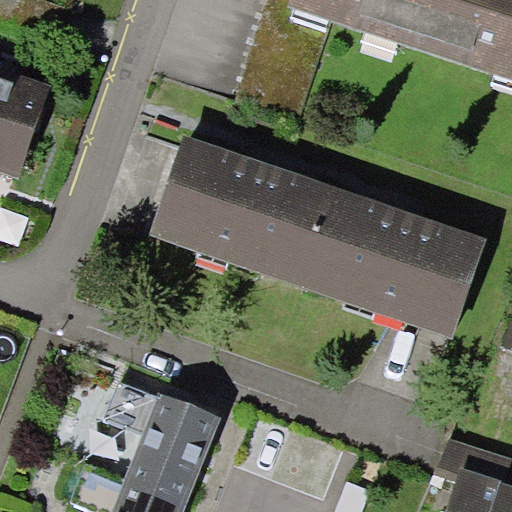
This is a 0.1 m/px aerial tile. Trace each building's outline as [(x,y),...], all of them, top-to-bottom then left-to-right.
[(62,19),(0,0),(0,34),(52,51),(62,19)] [(511,0),(294,0),(293,4),(280,0),(268,0),(234,104),(295,124),(330,18),(511,77),(511,0)] [(33,106),(0,94),(0,181),(6,184),(33,106)] [(330,200),(181,148),(151,235),(300,287),(330,200)] [(480,251),(330,200),(300,287),(450,338),(480,251)] [(511,322),(503,350),(511,353),(511,322)] [(0,412),(28,338),(0,327),(0,412)] [(162,404),(117,385),(102,423),(146,441),(128,486),(181,508),(214,425),(162,404)] [(458,485),(448,511),(511,511),(511,500),(497,495),(508,463),(449,443),(432,477),(458,485)] [(317,495),(358,511),(405,511),(415,487),(311,445),(296,481),(318,490),(317,495)] [(128,486),(84,468),(68,506),(83,511),(178,511),(181,508),(128,486)] [(285,511),(251,498),(244,511),(285,511)]
